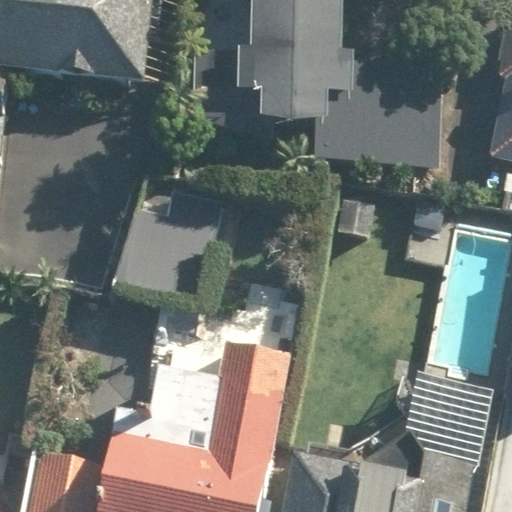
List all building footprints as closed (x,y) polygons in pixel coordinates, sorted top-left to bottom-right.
[(0,0),(0,163),(6,99),(137,110),(146,0),(0,0)] [(399,72),(334,69),(336,9),(396,11),(396,0),(236,0),(234,68),(193,66),(191,115),(224,116),(223,157),(311,161),(310,176),(454,182),(457,112),(397,110),(399,72)] [(511,31),(497,126),(511,127),(511,31)] [(141,448),(140,448),(142,432),(112,428),(105,480),(27,471),(22,511),(266,511),(284,369),(219,361),(206,470),(167,466),(166,465),(166,464),(166,463),(165,462),(165,461),(164,460),(164,459),(163,458),(163,457),(162,457),(161,456),(161,455),(160,454),(159,454),(158,453),(158,452),(157,452),(156,451),(155,451),(154,450),(153,450),(153,449),(152,449),(151,449),(150,448),(149,448),(148,448),(147,448),(146,448),(145,447),(144,447),(143,447),(142,447),(141,448)] [(481,511),(499,398),(403,384),(399,431),(364,455),(367,435),(332,430),(328,457),(314,455),(310,483),(284,479),(278,511),(481,511)]
